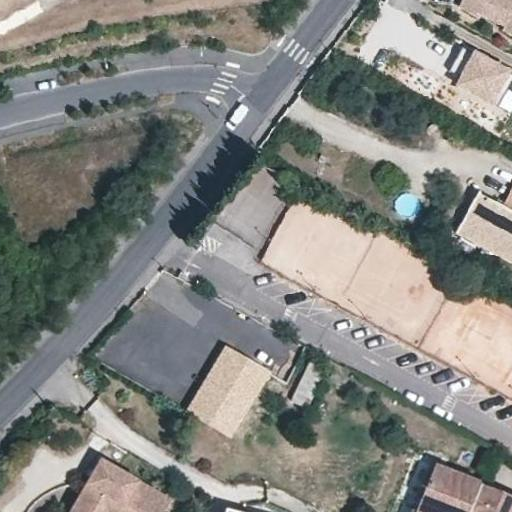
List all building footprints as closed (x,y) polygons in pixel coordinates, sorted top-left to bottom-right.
[(511,0),(460,0),(460,1),(480,11),(484,3),(487,0),(494,0),(511,9),(508,16),(504,24),(511,28),(511,0)] [(494,0),(487,0),(484,3),(508,16),(511,9),(494,0)] [(494,106),(511,70),(511,67),(461,41),(441,79),(494,106)] [(511,107),(511,85),(502,84),(497,104),(511,107)] [(511,191),(505,204),(480,190),(460,228),(511,256),(511,191)] [(249,359),(226,346),(188,408),(232,435),(235,431),(257,392),(270,372),(249,359)] [(292,397),(307,404),(328,364),(312,357),(292,397)] [(279,398),(257,392),(235,431),(253,441),(279,398)] [(162,511),(173,494),(101,453),(67,511),(162,511)] [(435,461),(414,453),(398,494),(418,503),(435,461)] [(418,503),(416,507),(413,511),(511,511),(511,492),(479,479),(435,461),(418,503)]
